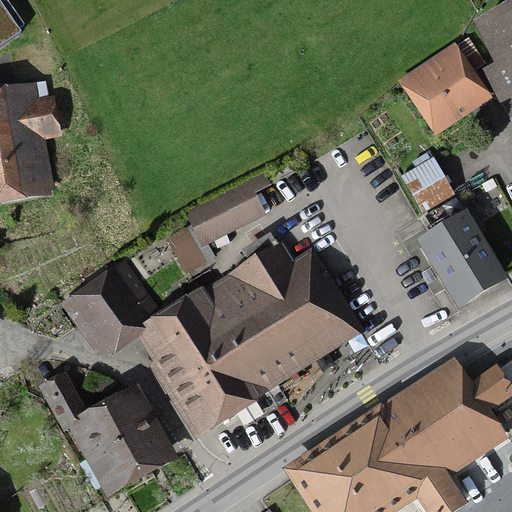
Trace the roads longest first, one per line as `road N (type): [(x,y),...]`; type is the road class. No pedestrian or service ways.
road 1 (tertiary): [(511,319),(225,493)]
road 2 (residential): [(13,348),(68,354),(132,379),(225,493)]
